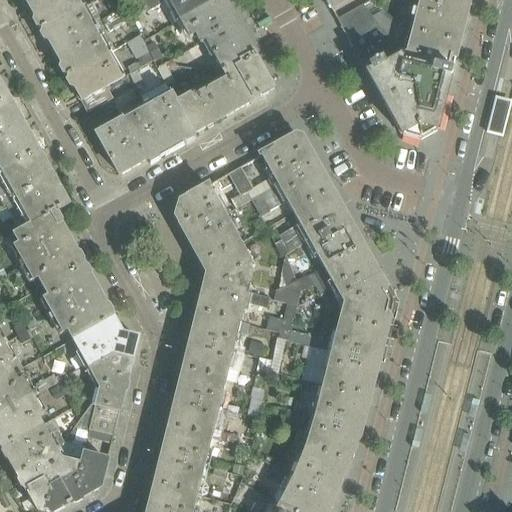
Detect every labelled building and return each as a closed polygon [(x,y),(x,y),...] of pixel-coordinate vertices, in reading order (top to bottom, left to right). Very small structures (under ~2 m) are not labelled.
[(81,10),(75,0),(23,0),(35,20),(34,24),(39,33),(81,10)] [(222,0),(221,0),(166,0),(180,24),(222,0)] [(255,60),(237,28),(222,0),(180,24),(188,39),(190,41),(195,38),(200,47),(197,49),(211,74),(219,70),(222,76),(235,68),(236,71),(255,60)] [(356,0),(324,0),(332,13),(356,0)] [(458,46),(466,16),(469,0),(419,0),(411,34),(458,46)] [(150,13),(160,7),(157,1),(147,7),(150,13)] [(511,3),(438,299),(511,317),(511,3)] [(436,133),(458,46),(411,34),(398,31),(400,26),(397,24),(403,17),(394,11),(388,18),(386,16),(375,22),(363,6),(337,21),(346,38),(402,137),(420,142),(436,133)] [(107,57),(81,10),(39,33),(44,43),(48,44),(61,67),(60,71),(65,80),(107,57)] [(136,26),(130,15),(129,13),(116,21),(104,28),(108,35),(126,24),(130,30),(136,26)] [(104,28),(116,21),(112,15),(101,22),(104,28)] [(138,38),(127,45),(136,62),(137,61),(148,55),(142,45),(138,38)] [(162,60),(152,40),(144,44),(154,64),(162,60)] [(131,76),(152,63),(148,55),(137,61),(139,64),(128,70),(131,76)] [(121,80),(107,57),(65,80),(70,89),(74,90),(81,102),(121,80)] [(181,70),(179,67),(176,60),(167,65),(172,75),(181,70)] [(273,92),(255,60),(236,71),(235,68),(222,76),(226,82),(197,98),(195,94),(177,104),(194,136),(273,92)] [(174,84),(165,68),(157,72),(166,88),(174,84)] [(145,89),(137,73),(129,77),(138,93),(145,89)] [(112,100),(118,96),(121,101),(135,92),(127,77),(121,80),(81,102),(88,115),(100,108),(105,118),(116,111),(111,102),(113,102),(112,100)] [(0,106),(8,102),(0,86),(0,106)] [(194,136),(177,104),(172,95),(124,122),(122,120),(96,136),(119,177),(194,136)] [(0,175),(38,154),(21,125),(8,102),(0,106),(0,175)] [(331,195),(315,166),(301,140),(295,139),(261,158),(274,182),(262,189),(258,188),(253,191),(246,195),(250,203),(261,220),(270,215),(265,206),(282,196),(293,216),(331,195)] [(67,207),(53,181),(38,154),(0,175),(0,201),(4,209),(6,208),(14,222),(22,218),(28,228),(53,215),(67,207)] [(253,191),(240,170),(228,177),(239,197),(240,199),(246,195),(253,191)] [(241,246),(208,188),(188,199),(180,204),(176,220),(180,228),(202,268),(241,246)] [(235,212),(250,203),(246,195),(240,199),(239,197),(230,202),(235,212)] [(361,249),(346,222),(331,195),(293,216),(299,227),(288,233),(292,239),(283,245),(282,242),(274,247),(281,260),(288,255),(291,261),(302,254),(301,252),(305,249),(303,247),(309,243),(323,270),(361,249)] [(83,268),(53,215),(28,228),(13,237),(18,246),(13,248),(24,266),(33,282),(37,280),(43,290),(83,268)] [(264,229),(257,218),(250,222),(256,233),(264,229)] [(261,310),(263,301),(264,300),(257,298),(249,296),(254,276),(249,268),(252,266),(241,246),(202,268),(207,276),(197,315),(241,326),(246,306),(261,310)] [(377,277),(361,249),(323,270),(339,298),(343,304),(338,322),(385,333),(393,305),(377,277)] [(112,320),(83,268),(43,290),(47,297),(43,300),(53,318),(62,335),(67,332),(72,342),(112,320)] [(275,295),(258,291),(257,298),(264,300),(263,301),(273,303),(275,295)] [(37,327),(30,315),(25,317),(22,312),(18,314),(28,332),(37,327)] [(227,384),(234,354),(241,326),(197,315),(183,373),(227,384)] [(278,336),(282,322),(269,319),(265,332),(278,336)] [(119,414),(131,365),(137,341),(122,337),(112,320),(72,342),(77,350),(72,353),(84,374),(89,383),(94,381),(99,391),(95,408),(119,414)] [(369,399),(385,333),(338,322),(330,355),(322,353),(309,349),(309,350),(304,349),(301,360),(307,362),(301,383),(322,388),(369,399)] [(26,333),(21,325),(13,330),(17,338),(26,333)] [(30,341),(26,333),(17,338),(21,346),(30,341)] [(12,364),(3,347),(0,341),(0,382),(13,376),(23,370),(18,361),(12,364)] [(246,355),(261,359),(265,348),(250,343),(246,355)] [(264,392),(268,375),(271,364),(258,361),(252,389),(264,392)] [(70,383),(81,377),(78,372),(67,378),(70,383)] [(212,441),(219,413),(224,396),(227,384),(183,373),(168,430),(212,441)] [(42,414),(33,399),(22,381),(17,384),(13,376),(0,382),(0,447),(2,450),(42,428),(36,418),(42,414)] [(39,395),(54,387),(57,385),(52,377),(35,387),(39,395)] [(73,388),(84,382),(81,377),(70,383),(73,388)] [(361,430),(369,399),(322,388),(312,425),(309,435),(296,432),(292,446),(305,451),(348,466),(349,464),(352,458),(352,451),(354,447),(358,441),(361,430)] [(258,418),(264,392),(252,389),(249,399),(251,400),(247,416),(258,418)] [(310,416),(312,408),(296,403),(294,411),(310,416)] [(116,426),(119,414),(95,408),(91,407),(83,418),(116,426)] [(237,416),(239,410),(229,408),(227,413),(237,416)] [(236,422),(237,417),(237,416),(227,413),(225,419),(236,422)] [(111,446),(116,426),(83,418),(73,431),(88,434),(87,440),(111,446)] [(83,455),(85,449),(63,444),(57,433),(48,439),(42,428),(2,450),(36,511),(44,511),(51,494),(49,490),(78,474),(83,455)] [(198,498),(205,468),(212,441),(168,430),(154,487),(198,498)] [(343,481),(347,475),(348,468),(348,466),(305,451),(292,480),(278,509),(283,511),(329,511),(332,508),(334,502),(336,497),(340,492),(341,485),(343,481)] [(60,511),(100,490),(107,461),(83,455),(78,474),(49,490),(51,494),(44,511),(60,511)] [(285,475),(288,469),(276,463),(273,470),(285,475)] [(226,475),(228,469),(215,465),(213,472),(226,475)] [(281,483),(285,475),(273,470),(269,477),(281,483)] [(224,481),(226,475),(213,472),(211,478),(224,481)] [(194,511),(198,498),(154,487),(147,511),(194,511)]
